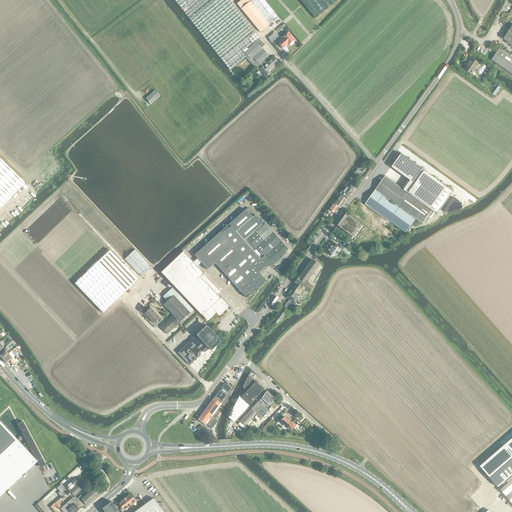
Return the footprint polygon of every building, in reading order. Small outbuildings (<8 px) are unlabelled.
[(275,62),(277,60),(273,56),(266,63),(264,60),(269,56),(261,47),(264,44),(259,39),(260,38),(228,0),(174,0),(230,70),(246,57),(257,69),(259,68),(265,75),(269,72),(268,70),(275,63),(275,62)] [(278,17),(264,0),(240,0),(237,3),(260,31),(278,17)] [(300,0),(316,18),(337,0),(300,0)] [(308,32),(313,29),(316,26),(302,9),(295,15),(308,32)] [(299,42),(304,39),(307,36),(293,19),(286,25),(299,42)] [(292,40),(294,39),(288,32),(282,37),(282,38),(277,42),(282,47),(287,43),(288,44),(289,43),(290,43),(291,43),(292,42),(293,41),(292,40)] [(492,60),(511,73),(511,56),(500,48),(492,60)] [(482,65),(481,64),(472,58),(466,66),(467,66),(465,70),(471,74),(473,72),(473,71),(475,68),(479,71),(478,72),(478,75),(481,74),(486,68),(485,65),(482,65)] [(243,69),(242,69),(240,68),(238,67),(237,68),(235,69),(234,70),(233,71),(233,73),(233,74),(233,75),(234,76),(235,78),(237,79),(238,79),(239,79),(241,78),(242,78),(243,77),(244,75),(244,74),(244,72),(244,71),(243,70),(243,69)] [(151,104),(160,96),(154,90),(145,98),(151,104)] [(385,176),(365,205),(405,233),(415,219),(416,218),(423,223),(432,210),(437,214),(453,191),(401,154),(392,167),(411,180),(404,190),(385,176)] [(0,158),(0,208),(25,183),(0,158)] [(358,169),(354,174),(361,179),(366,172),(363,170),(362,172),(358,169)] [(340,194),(342,195),(345,197),(345,196),(348,198),(349,196),(356,188),(351,185),(349,187),(347,186),(344,191),(342,190),(340,194)] [(335,204),(339,206),(341,208),(347,200),(344,198),(345,197),(342,195),(335,204)] [(339,206),(335,204),(334,203),(333,206),(333,205),(330,209),(335,212),(339,206)] [(81,214),(98,231),(108,222),(92,204),(81,214)] [(221,231),(194,255),(207,270),(215,263),(246,298),(265,280),(258,273),(266,266),(266,267),(272,265),(272,266),(279,259),(278,258),(288,249),(273,233),(265,224),(263,225),(262,224),(254,215),(252,217),(246,210),(229,224),(221,231)] [(331,241),(324,251),(331,256),(338,245),(331,241)] [(110,250),(75,284),(103,313),(138,279),(110,250)] [(219,315),(225,309),(224,309),(227,307),(225,304),(221,300),(220,299),(221,298),(201,277),(204,273),(183,251),(161,273),(202,316),(203,315),(208,320),(216,312),(219,315)] [(318,280),(323,267),(311,259),(299,276),(294,283),(296,284),(286,297),(294,303),(296,300),(300,304),(318,280)] [(174,296),(173,295),(163,305),(173,315),(160,327),(167,334),(190,313),(193,310),(177,292),(174,296)] [(157,321),(156,319),(159,317),(150,308),(145,313),(153,322),(154,322),(155,323),(156,323),(157,322),(157,321)] [(281,320),(287,311),(283,308),(273,322),(277,325),(280,320),(281,320)] [(189,342),(178,353),(189,364),(200,354),(200,353),(202,351),(204,352),(209,349),(211,350),(221,341),(219,339),(208,327),(206,325),(196,335),(197,335),(189,342)] [(0,353),(0,356),(3,359),(9,354),(4,349),(0,353)] [(9,354),(3,359),(7,363),(15,356),(11,352),(9,354)] [(239,396),(228,417),(234,422),(246,409),(249,405),(264,389),(255,381),(249,375),(243,387),(247,391),(241,398),(239,396)] [(206,424),(212,428),(217,421),(214,419),(215,418),(216,419),(218,418),(216,416),(224,406),(232,389),(229,387),(230,386),(229,385),(228,384),(227,384),(226,385),(224,384),(198,419),(205,425),(206,424)] [(265,402),(269,405),(273,401),(272,401),(274,398),(267,391),(264,394),(264,395),(259,400),(263,404),(265,402)] [(240,420),(245,425),(256,413),(261,417),(268,410),(258,401),(251,409),(240,420)] [(289,426),(292,429),(296,425),(292,421),(291,423),(284,417),(281,421),(288,427),(289,426)] [(0,496),(37,462),(38,461),(21,443),(20,442),(22,440),(24,438),(23,438),(25,436),(27,440),(34,455),(41,467),(47,464),(40,452),(24,421),(18,424),(23,434),(21,436),(21,435),(19,437),(20,438),(18,440),(0,420),(0,496)] [(511,438),(480,466),(498,487),(511,475),(511,438)] [(508,483),(501,490),(511,502),(511,476),(506,481),(508,483)] [(75,478),(66,486),(74,496),(82,489),(77,483),(78,482),(75,478)] [(91,488),(78,500),(83,505),(85,504),(87,506),(98,496),(91,488)] [(62,497),(64,499),(71,493),(69,491),(62,497)] [(130,494),(124,498),(129,505),(135,501),(135,500),(137,499),(131,493),(130,494)] [(73,497),(61,508),(63,511),(75,511),(83,505),(78,500),(77,502),(73,497)] [(129,505),(124,498),(118,503),(124,510),(129,505)] [(162,511),(154,499),(135,511),(118,511),(112,502),(102,509),(104,511),(162,511)] [(35,505),(41,511),(46,511),(47,511),(39,502),(35,505)]
